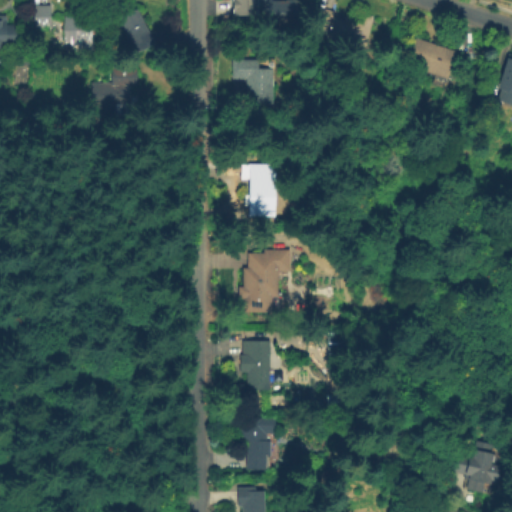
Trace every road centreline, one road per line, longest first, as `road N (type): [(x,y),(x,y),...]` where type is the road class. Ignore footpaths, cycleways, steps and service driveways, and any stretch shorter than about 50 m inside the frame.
road 1 (residential): [(197,0),(197,158)]
road 2 (residential): [(196,230),(196,377)]
road 3 (residential): [(196,377),(195,511)]
